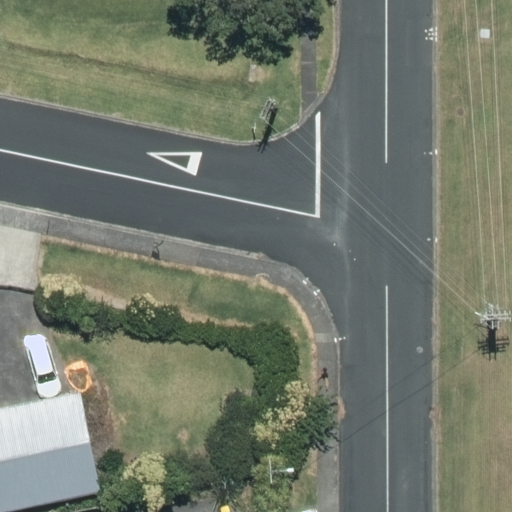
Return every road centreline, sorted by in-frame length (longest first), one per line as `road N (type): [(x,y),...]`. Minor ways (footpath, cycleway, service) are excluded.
road 1 (residential): [(0,149),(315,214),(388,219)]
road 2 (tertiary): [(388,219),(389,511)]
road 3 (tertiary): [(389,0),(388,219)]
